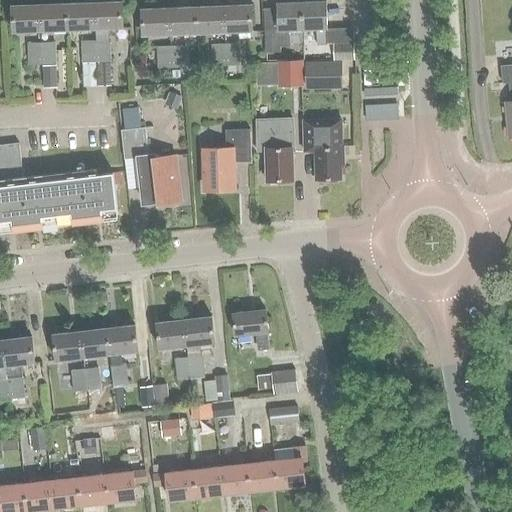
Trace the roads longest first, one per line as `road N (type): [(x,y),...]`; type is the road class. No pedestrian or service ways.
road 1 (secondary): [(0,276),(285,243)]
road 2 (residential): [(285,243),(313,354),(335,511)]
road 3 (primary): [(481,511),(437,283)]
road 4 (primary): [(422,197),(418,0)]
